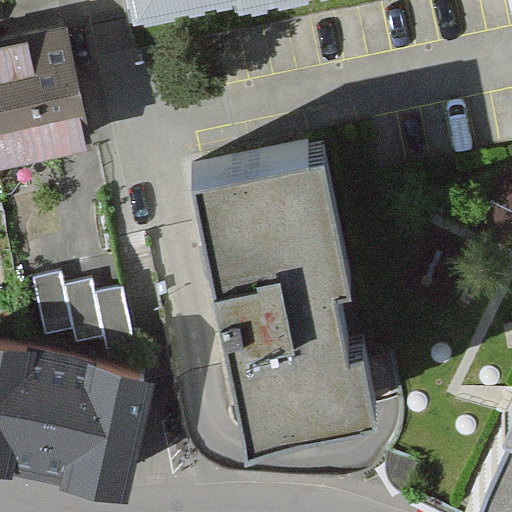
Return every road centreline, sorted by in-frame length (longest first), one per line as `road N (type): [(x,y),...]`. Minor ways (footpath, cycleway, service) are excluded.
road 1 (residential): [(148,203),(101,0)]
road 2 (residential): [(80,511),(278,511)]
